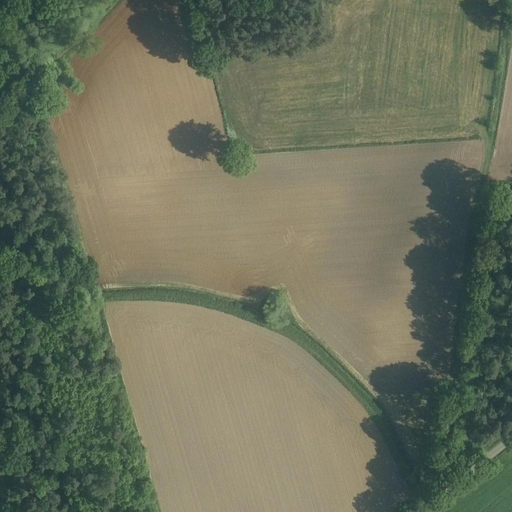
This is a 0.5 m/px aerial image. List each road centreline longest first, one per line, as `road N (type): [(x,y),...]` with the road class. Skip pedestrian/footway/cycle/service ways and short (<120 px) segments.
road 1 (track): [(441,495),(508,0)]
road 2 (track): [(0,341),(46,511)]
